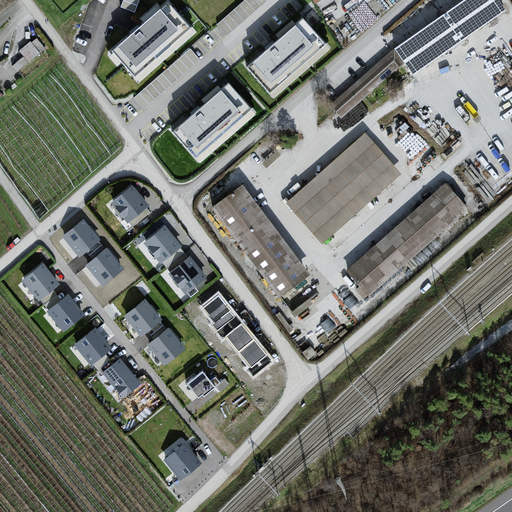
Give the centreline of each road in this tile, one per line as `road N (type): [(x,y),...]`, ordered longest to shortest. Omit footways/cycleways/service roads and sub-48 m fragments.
road 1 (unclassified): [(179,511),(307,381),(511,200)]
road 2 (residential): [(410,0),(175,204),(136,150)]
road 3 (unknown): [(122,131),(286,0)]
road 4 (residential): [(136,150),(27,0)]
road 5 (residential): [(136,150),(0,266)]
road 6 (unknown): [(301,94),(324,126),(371,111),(403,142)]
